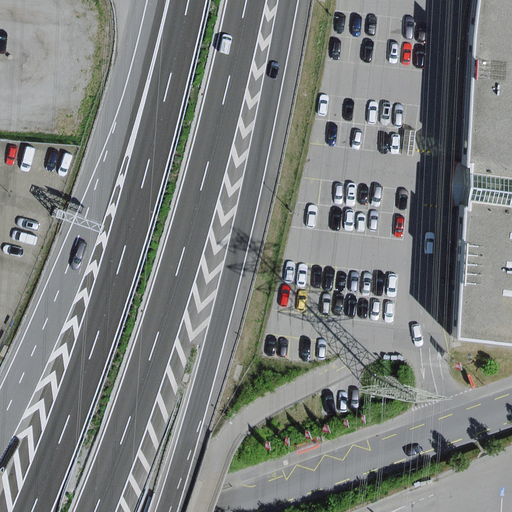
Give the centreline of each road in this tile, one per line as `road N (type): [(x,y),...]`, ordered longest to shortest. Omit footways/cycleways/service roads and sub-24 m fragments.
road 1 (motorway): [(187,0),(110,295),(32,511)]
road 2 (motorway): [(96,511),(161,332),(248,0)]
road 3 (motorway): [(163,511),(240,263),(289,0)]
road 4 (motorway): [(156,0),(116,149),(0,426)]
road 5 (residential): [(216,511),(511,407)]
